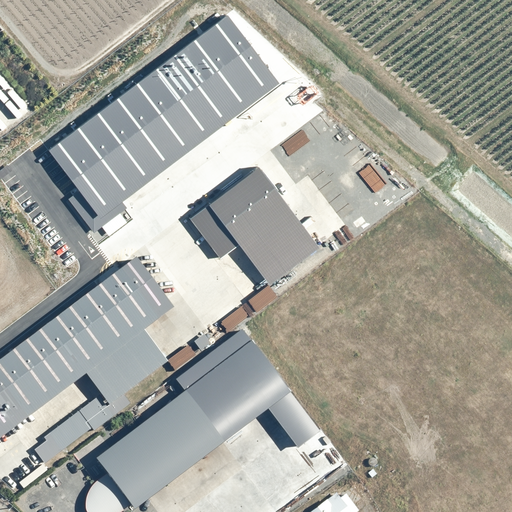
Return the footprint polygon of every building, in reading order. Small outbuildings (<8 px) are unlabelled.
[(127,207),(121,200),(278,81),(226,12),(46,148),(78,191),(68,199),(93,232),(127,207)] [(257,167),(189,217),(219,257),(237,244),(267,284),(318,247),(257,167)] [(172,308),(133,257),(0,356),(0,435),(84,372),(101,394),(78,411),(93,430),(129,403),(122,394),(165,362),(142,331),(172,308)] [(184,390),(97,457),(134,508),(268,409),(298,447),(319,431),(242,328),(176,380),(184,390)] [(202,334),(193,341),(201,351),(210,344),(202,334)] [(196,354),(189,344),(166,361),(173,371),(196,354)] [(91,428),(77,411),(43,437),(45,440),(33,450),(43,464),(91,428)] [(355,511),(358,510),(344,492),(332,501),(329,497),(309,511),(355,511)]
